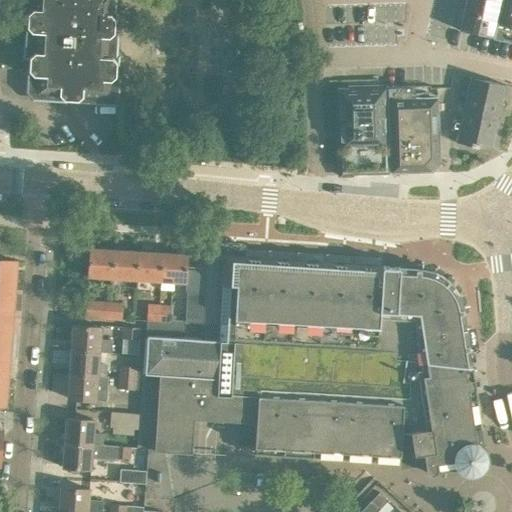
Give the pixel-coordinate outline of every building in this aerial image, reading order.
[(30,54),(29,71),(29,75),(31,75),(31,82),(35,87),(42,87),(52,95),(59,95),(59,99),(116,103),(118,77),(116,77),(117,57),(115,57),(116,36),(115,35),(116,15),(114,15),(115,0),(26,0),(26,9),(29,10),(27,32),(29,32),(28,54),(30,54)] [(460,7),(455,28),(511,41),(511,0),(464,0),(462,8),(460,7)] [(443,35),(450,5),(435,1),(428,31),(443,35)] [(458,130),(455,141),(491,149),(500,107),(501,107),(502,107),(503,106),(504,106),(504,105),(505,104),(505,103),(505,102),(504,101),(504,100),(503,100),(503,99),(506,85),(469,77),(466,91),(460,119),(451,118),(449,128),(458,130)] [(386,86),(386,84),(347,86),(347,87),(337,87),(338,175),(389,173),(386,86)] [(386,86),(389,173),(398,173),(432,172),(440,164),(438,96),(405,97),(404,86),(386,86)] [(89,277),(113,278),(115,249),(91,248),(89,277)] [(113,278),(137,279),(139,251),(115,249),(113,278)] [(135,447),(137,447),(147,448),(154,448),(154,450),(190,453),(192,453),(194,418),(197,418),(207,419),(229,420),(235,421),(246,421),(256,422),(255,431),(255,433),(255,444),(254,455),(255,455),(400,464),(400,456),(410,455),(423,453),(425,469),(428,473),(432,474),(436,471),(437,467),(437,463),(454,460),(457,466),(461,471),(467,473),(474,473),(480,470),(484,465),(486,459),(485,452),(481,447),(480,445),(478,444),(476,443),(474,428),(480,427),(476,398),(475,398),(475,397),(471,367),(462,309),(461,305),(458,297),(457,294),(452,287),(450,284),(445,279),(441,277),(434,273),(431,272),(423,270),(419,269),(397,267),(393,267),(393,268),(387,268),(387,266),(384,266),(384,267),(382,267),(244,257),(238,257),(238,252),(235,252),(226,251),(225,256),(224,256),(219,325),(219,340),(214,340),(209,339),(202,339),(199,338),(184,337),(147,335),(144,373),(142,407),(140,407),(138,407),(137,413),(136,433),(135,447)] [(137,279),(160,281),(162,252),(139,251),(137,279)] [(160,281),(162,281),(162,289),(175,290),(175,282),(185,282),(187,254),(162,252),(160,281)] [(0,259),(0,283),(13,285),(15,260),(0,259)] [(0,283),(0,307),(12,308),(13,285),(0,283)] [(186,291),(185,319),(185,321),(202,322),(204,292),(186,291)] [(111,319),(111,302),(85,301),(85,317),(111,319)] [(111,302),(111,319),(121,319),(122,303),(111,302)] [(157,329),(158,322),(159,306),(147,305),(146,328),(157,329)] [(170,306),(159,306),(158,322),(169,322),(169,318),(170,306)] [(0,307),(0,331),(10,333),(12,308),(0,307)] [(185,319),(169,318),(169,322),(158,322),(157,329),(146,328),(146,335),(147,335),(184,337),(185,321),(185,319)] [(73,325),(71,349),(107,352),(111,352),(112,340),(100,339),(101,327),(73,325)] [(123,339),(138,340),(139,328),(124,327),(123,339)] [(0,331),(0,356),(8,357),(10,333),(0,331)] [(71,349),(70,373),(105,376),(107,352),(71,349)] [(119,377),(135,378),(136,367),(120,366),(119,377)] [(104,387),(105,376),(70,373),(68,398),(96,400),(97,387),(104,387)] [(135,378),(119,377),(119,389),(134,390),(135,378)] [(130,446),(135,447),(136,433),(137,413),(110,411),(109,427),(116,427),(115,435),(114,435),(113,445),(130,446)] [(94,419),(66,417),(64,442),(103,445),(103,433),(93,433),(94,419)] [(129,447),(130,446),(113,445),(103,445),(64,442),(63,466),(91,468),(92,456),(129,459),(129,447)] [(119,481),(132,482),(133,469),(120,468),(119,481)] [(133,469),(132,482),(145,483),(145,470),(133,469)] [(61,486),(59,511),(67,511),(101,511),(103,500),(89,499),(90,489),(61,486)] [(363,508),(367,511),(372,511),(378,507),(370,500),(363,508)] [(162,511),(163,511),(139,509),(139,505),(110,503),(109,511),(162,511)]
